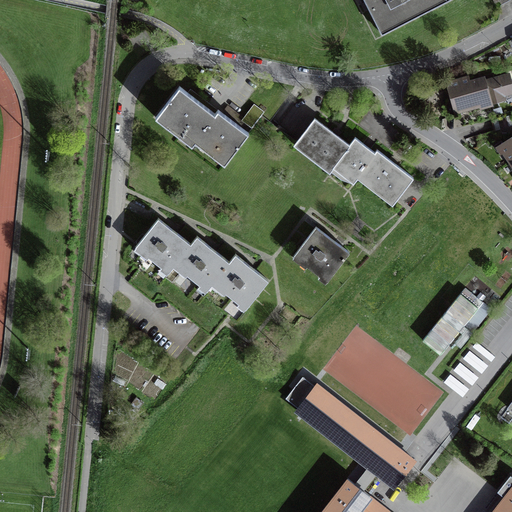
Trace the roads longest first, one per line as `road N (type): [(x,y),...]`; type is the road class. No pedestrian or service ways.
road 1 (residential): [(387,74),(321,78),(184,51),(154,59),(137,74),(124,108),(87,438)]
road 2 (unclassified): [(511,202),(461,153),(400,113),(387,74)]
road 3 (residential): [(511,24),(387,74)]
